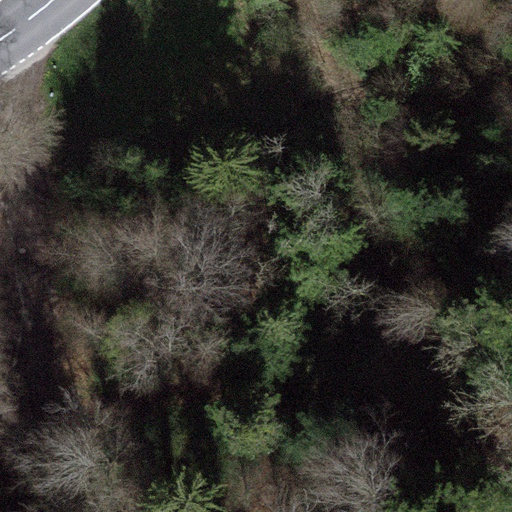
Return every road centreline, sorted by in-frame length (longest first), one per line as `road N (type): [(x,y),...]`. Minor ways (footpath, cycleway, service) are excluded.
road 1 (track): [(0,75),(58,230),(46,511)]
road 2 (track): [(276,511),(258,404),(193,288),(113,279),(56,312)]
